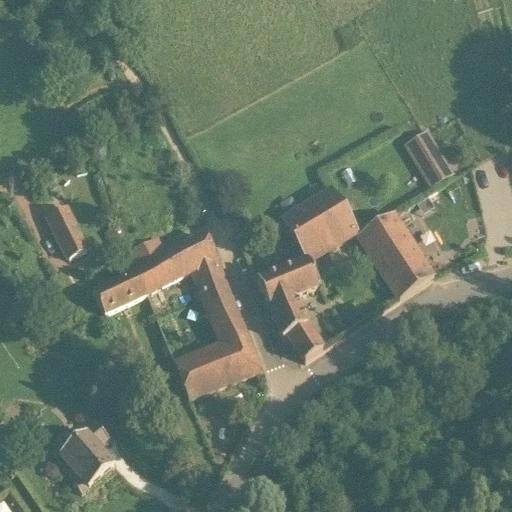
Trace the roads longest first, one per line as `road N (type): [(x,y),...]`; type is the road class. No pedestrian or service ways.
road 1 (unclassified): [(289,392),(148,99),(80,0)]
road 2 (unclassified): [(289,392),(417,309),(511,278)]
road 3 (unclassified): [(215,511),(289,392)]
road 4 (track): [(511,121),(479,0)]
